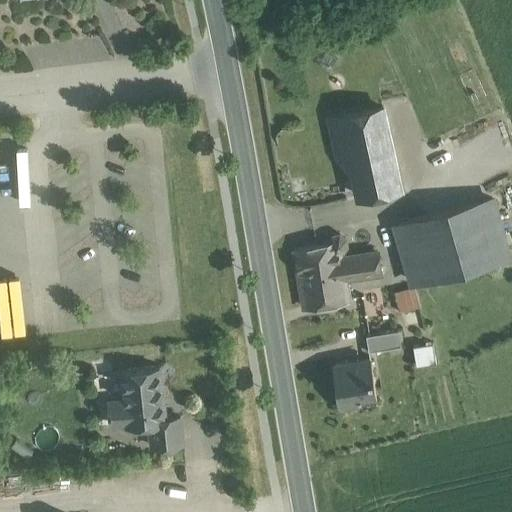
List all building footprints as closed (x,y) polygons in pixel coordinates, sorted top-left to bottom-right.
[(383,107),(342,116),(359,197),(401,187),(383,107)] [(488,201),(469,207),(484,260),(503,254),(488,201)] [(469,207),(430,218),(445,271),(484,260),(469,207)] [(445,271),(430,218),(398,227),(414,280),(445,271)] [(341,241),(296,252),(306,307),(348,300),(345,279),(343,260),(341,241)] [(377,258),(350,262),(350,259),(343,260),(345,279),(379,274),(377,258)] [(418,298),(412,278),(392,283),(397,304),(418,298)] [(398,330),(367,335),(369,351),(401,346),(398,330)] [(414,346),(417,364),(437,361),(434,343),(414,346)] [(359,359),(346,361),(346,363),(334,365),(340,404),(360,401),(359,394),(375,392),(376,398),(377,398),(371,359),(359,361),(359,359)] [(160,367),(122,371),(125,398),(121,398),(124,423),(149,420),(165,418),(165,417),(160,367)] [(181,415),(165,417),(165,418),(149,420),(152,444),(184,441),(181,415)]
